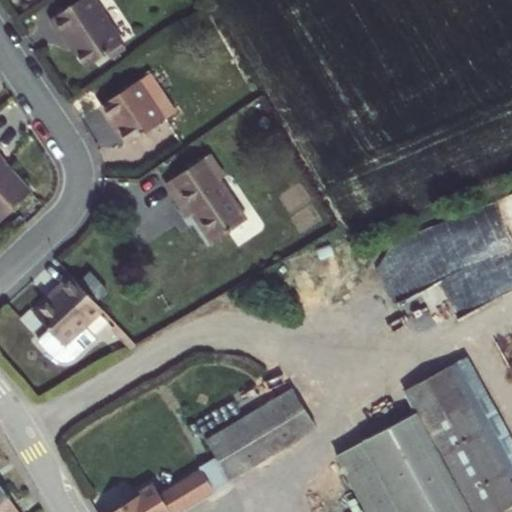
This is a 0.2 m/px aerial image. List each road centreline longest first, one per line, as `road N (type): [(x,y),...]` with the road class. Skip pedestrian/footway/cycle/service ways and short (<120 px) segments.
road 1 (residential): [(0,277),(67,215),(78,178),(69,146),(0,43)]
road 2 (residential): [(0,397),(68,511)]
